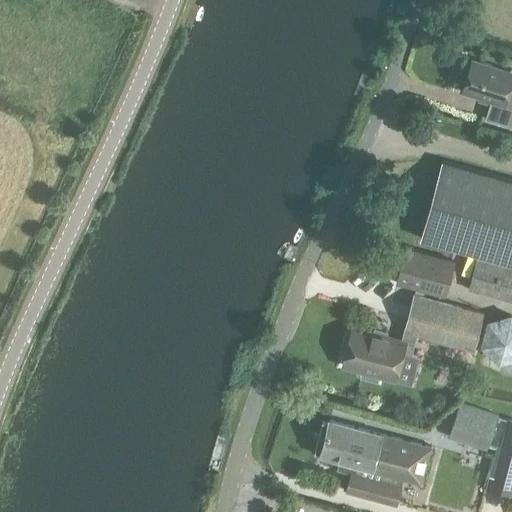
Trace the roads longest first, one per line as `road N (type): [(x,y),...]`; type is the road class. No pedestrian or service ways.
road 1 (unclassified): [(235,511),(277,367),(422,0)]
road 2 (tertiary): [(0,405),(176,0)]
road 3 (track): [(511,165),(375,127)]
